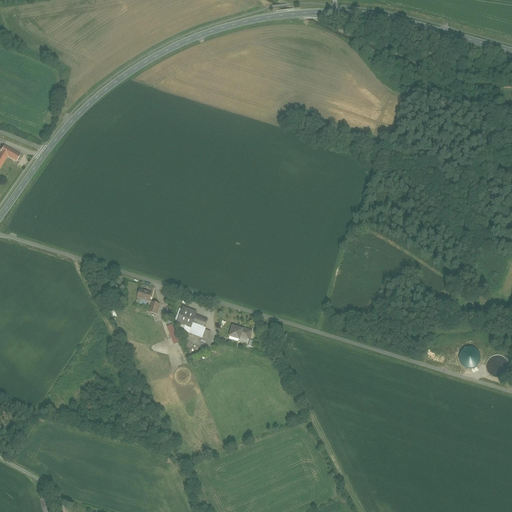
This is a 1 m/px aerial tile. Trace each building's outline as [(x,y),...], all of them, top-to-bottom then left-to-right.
[(20,155),(4,146),(0,153),(0,170),(8,157),(17,162),(20,155)] [(152,293),(141,290),(138,298),(150,301),(152,293)] [(160,304),(153,302),(149,312),(157,314),(160,304)] [(197,311),(183,307),(177,323),(181,325),(191,328),(194,322),(206,326),(209,318),(196,314),(197,311)] [(190,333),(203,338),(205,330),(207,326),(206,326),(194,322),(191,328),(190,333)] [(173,325),(168,327),(175,344),(180,342),(173,325)] [(181,325),(179,329),(190,333),(191,328),(181,325)] [(244,329),(233,326),(229,338),(240,341),(241,338),(244,329)] [(250,340),(253,330),(244,328),(244,329),(241,338),(250,340)] [(209,340),(211,332),(205,330),(203,338),(209,340)] [(190,343),(185,345),(191,358),(196,356),(190,343)] [(475,370),(479,359),(474,357),(476,351),(462,346),(459,356),(462,357),(460,365),(475,370)]
